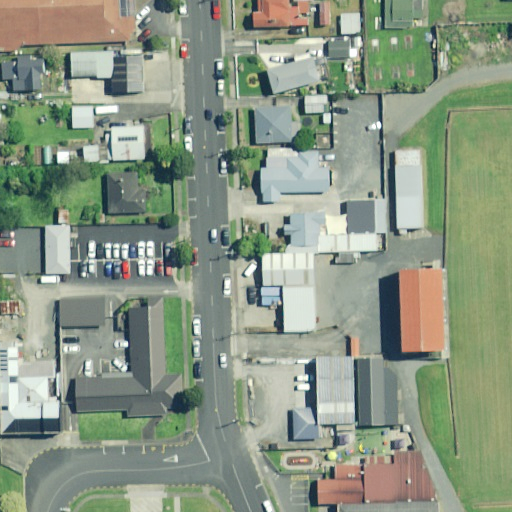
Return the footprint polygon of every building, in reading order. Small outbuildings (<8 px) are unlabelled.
[(126,0),(0,0),(0,49),(128,42),(126,0)] [(289,7),(288,0),(257,0),(258,11),(254,11),(254,26),(308,25),(308,1),(313,1),(312,0),(293,0),(294,1),(299,1),(299,6),(289,7)] [(384,0),(384,28),(411,29),(411,19),(422,19),(422,0),(384,0)] [(331,2),(321,2),(320,25),(330,25),(331,2)] [(360,34),(360,14),(341,13),(341,33),(360,34)] [(349,57),(348,42),(328,43),(329,58),(349,57)] [(170,60),(169,51),(144,52),(144,61),(170,60)] [(142,92),(142,55),(116,55),(116,53),(71,53),(71,76),(97,76),(97,77),(112,77),(112,92),(142,92)] [(320,81),(313,57),(310,58),(309,53),(294,57),(296,62),(267,70),(273,94),(320,81)] [(45,89),(44,59),(2,62),(3,81),(13,80),(13,91),(45,89)] [(325,113),(325,97),(305,97),(305,113),(325,113)] [(72,127),(92,127),(92,114),(102,114),(102,107),(72,107),(72,127)] [(291,142),(290,107),(255,109),(256,143),(291,142)] [(144,126),(113,126),(113,135),(107,135),(107,160),(144,160),(144,126)] [(98,162),(98,146),(84,146),(84,162),(98,162)] [(299,152),(299,149),(267,150),(267,168),(261,168),(262,201),(279,201),(279,192),(329,191),(328,168),(317,168),(317,152),(299,152)] [(416,152),(386,153),(388,227),(418,227),(416,152)] [(109,213),(145,212),(144,187),(141,187),(140,172),(107,173),(109,213)] [(69,210),(58,210),(58,222),(69,223),(69,210)] [(69,226),(46,226),(46,282),(66,283),(66,273),(69,273),(69,226)] [(309,253),(255,255),(256,289),(273,289),(310,288),(309,253)] [(427,274),(387,275),(389,360),(429,359),(427,274)] [(311,331),(310,288),(273,289),(274,332),(311,331)] [(103,324),(103,300),(60,301),(60,324),(103,324)] [(70,374),(71,411),(172,407),(171,374),(157,375),(155,307),(123,308),(125,372),(70,374)] [(20,346),(2,347),(5,433),(65,431),(62,367),(21,369),(20,346)] [(348,355),(306,356),(308,428),(349,427),(348,355)] [(383,366),(382,359),(358,359),(359,425),(402,424),(402,417),(396,417),(395,374),(383,366)] [(412,432),(395,431),(394,451),(411,451),(412,432)] [(363,465),(363,503),(432,502),(436,502),(435,485),(421,453),(393,453),(393,456),(363,456),(363,465)] [(363,503),(363,465),(335,466),(335,480),(317,480),(318,504),(337,504),(363,503)]
